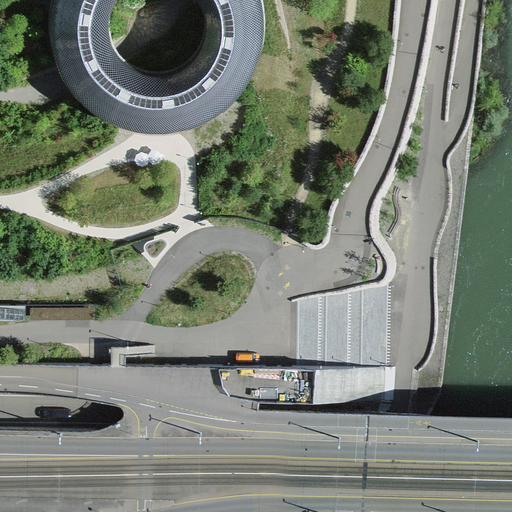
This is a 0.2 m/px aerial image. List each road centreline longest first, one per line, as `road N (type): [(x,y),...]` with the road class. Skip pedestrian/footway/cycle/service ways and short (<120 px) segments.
road 1 (primary): [(511,448),(0,443)]
road 2 (primary): [(176,511),(282,497),(511,501)]
road 3 (motorway): [(331,446),(198,415),(0,408)]
road 4 (motorway): [(331,446),(0,446)]
road 5 (motorway): [(511,449),(331,446)]
